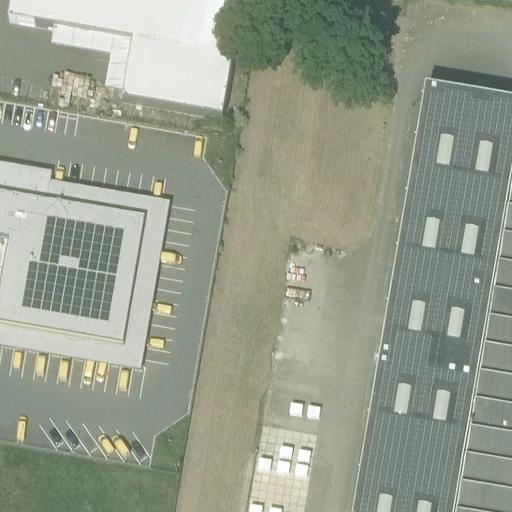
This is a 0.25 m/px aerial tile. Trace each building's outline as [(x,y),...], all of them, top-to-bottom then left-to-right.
[(223,124),(244,0),(12,0),(8,26),(132,47),(122,106),(223,124)] [(511,511),(511,106),(427,92),(355,511),(511,511)] [(0,168),(0,244),(8,246),(0,290),(0,330),(124,352),(146,224),(46,207),(51,177),(0,168)] [(292,251),(276,360),(319,366),(335,257),(292,251)] [(248,497),(245,511),(299,511),(300,505),(248,497)]
